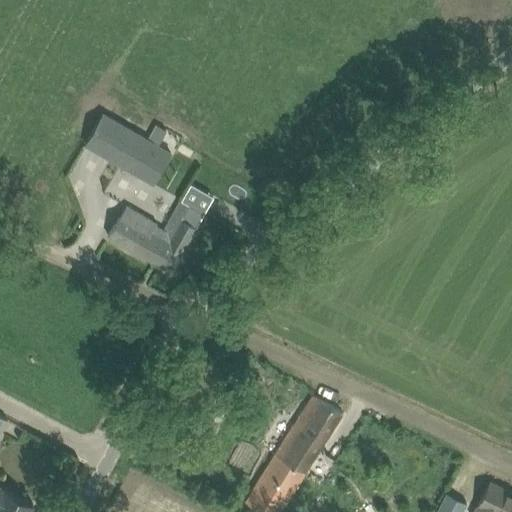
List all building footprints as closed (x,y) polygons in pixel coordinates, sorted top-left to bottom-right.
[(102,110),(83,143),(139,175),(153,183),(172,150),(158,142),(102,110)] [(117,216),(108,234),(171,269),(196,225),(203,211),(180,198),(164,227),(155,223),(157,221),(125,203),(117,216)] [(245,500),(264,511),(278,511),(333,428),(343,411),(313,393),(303,410),(245,500)] [(511,511),(511,490),(490,480),(474,511),(511,511)] [(0,511),(26,511),(33,502),(5,485),(3,489),(0,487),(0,511)] [(441,502),(435,511),(460,511),(467,502),(447,491),(441,502)]
